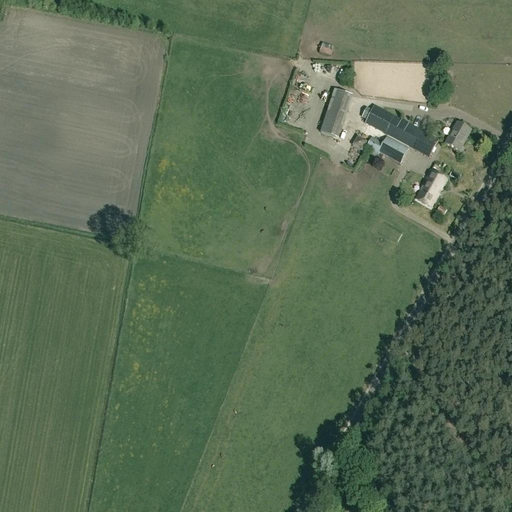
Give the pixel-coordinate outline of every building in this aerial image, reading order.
[(328,112),(325,133),(340,136),(347,92),(339,90),(335,113),(328,112)] [(438,140),(374,107),(371,113),(365,111),(362,118),(367,121),(365,124),(429,158),(438,140)] [(291,121),(304,124),(305,118),(293,115),(291,121)] [(459,152),(471,131),(457,123),(445,144),(459,152)] [(408,149),(387,138),(384,144),(372,138),(366,149),(377,155),(378,153),(400,165),(408,149)] [(440,192),(447,179),(430,170),(425,179),(427,180),(416,200),(431,208),(439,193),(438,193),(439,190),(440,192)] [(458,181),(460,176),(452,172),(450,176),(458,181)] [(443,215),(446,210),(440,207),(437,212),(443,215)]
